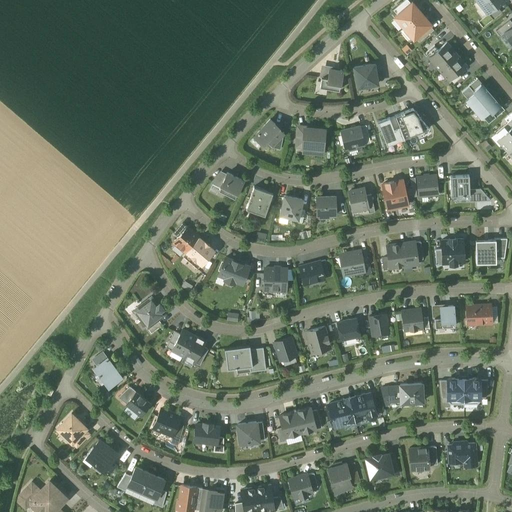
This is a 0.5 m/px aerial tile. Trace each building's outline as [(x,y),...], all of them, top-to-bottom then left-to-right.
[(404,0),(393,10),(397,15),(410,3),(407,0),(404,0)] [(483,6),(488,13),(504,1),(503,0),(475,0),(476,1),(481,8),(483,6)] [(482,19),(488,13),(483,6),(481,8),(476,1),(473,4),(477,10),(476,11),(482,19)] [(394,17),(404,28),(421,13),(412,2),(410,3),(397,15),(394,17)] [(431,24),(421,13),(404,28),(413,39),(416,37),(429,26),(431,24)] [(495,31),(500,36),(505,32),(511,26),(511,22),(510,20),(495,31)] [(416,37),(420,42),(433,30),(429,26),(416,37)] [(413,39),(404,28),(399,32),(409,43),(413,39)] [(506,48),(511,44),(507,38),(508,36),(505,32),(500,36),(498,37),(506,48)] [(429,58),(438,69),(456,54),(446,43),(438,50),(429,58)] [(425,53),(429,58),(438,50),(434,45),(425,53)] [(466,65),(456,54),(438,69),(448,80),(457,72),(466,65)] [(321,77),(328,78),(329,68),(340,70),(340,68),(333,66),(321,64),(319,77),(321,77)] [(354,67),(357,87),(377,84),(374,64),(354,67)] [(319,87),(339,90),(342,70),(340,70),(329,68),(328,78),(321,77),(319,87)] [(448,80),(452,85),(461,77),(457,72),(448,80)] [(469,86),(472,91),(480,84),(481,83),(477,78),(469,86)] [(480,84),(472,91),(474,92),(467,99),(465,100),(473,109),(491,94),(485,88),(484,89),(480,84)] [(461,92),(467,99),(474,92),(472,91),(469,86),(461,92)] [(481,119),(483,117),(490,111),(492,113),(499,106),(495,101),(496,101),(491,94),(473,109),(481,119)] [(492,113),(495,117),(504,110),(500,105),(499,106),(492,113)] [(404,138),(428,128),(417,115),(412,109),(401,113),(395,115),(399,127),(403,136),(404,138)] [(495,117),(492,113),(490,111),(483,117),(488,124),(495,117)] [(393,130),(399,127),(395,115),(389,117),(393,130)] [(393,130),(389,117),(377,122),(387,145),(398,141),(397,138),(403,136),(399,127),(393,130)] [(276,140),(278,131),(273,126),(275,124),(270,119),(254,136),(263,144),(265,141),(267,140),(272,144),(276,140)] [(496,133),(500,137),(511,127),(511,120),(496,133)] [(359,127),(363,143),(370,141),(366,125),(359,127)] [(347,148),(348,150),(356,148),(356,145),(363,144),(363,143),(359,127),(359,126),(341,130),(345,148),(347,148)] [(302,147),(309,147),(322,148),(324,129),(304,127),(303,138),(302,147)] [(511,127),(500,137),(497,140),(501,145),(506,151),(511,146),(511,127)] [(274,148),(280,148),(284,132),(281,131),(278,131),(276,140),(274,148)] [(499,146),(501,145),(497,140),(500,137),(496,133),(491,137),(499,146)] [(274,148),(276,140),(272,144),(267,140),(265,141),(271,147),(274,148)] [(215,180),(221,183),(226,173),(220,170),(214,178),(211,182),(213,183),(215,180)] [(218,189),(234,197),(238,189),(243,180),(227,172),(226,173),(221,183),(220,186),(218,189)] [(416,177),(418,195),(437,193),(436,175),(416,177)] [(450,176),(450,196),(469,195),(469,189),(469,175),(450,176)] [(382,184),(387,209),(407,205),(402,180),(397,181),(396,181),(382,184)] [(246,209),(265,215),(272,193),(254,186),(246,209)] [(349,191),(353,210),(367,207),(365,195),(363,188),(349,191)] [(469,195),(469,201),(490,200),(480,188),(469,189),(469,195)] [(367,207),(369,213),(375,212),(371,194),(365,195),(367,207)] [(280,215),(298,219),(300,209),(302,199),(284,195),(280,215)] [(319,215),(319,217),(328,217),(328,214),(335,214),(335,196),(316,196),(317,215),(319,215)] [(217,218),(223,221),(226,215),(220,213),(217,218)] [(183,221),(176,229),(181,232),(186,226),(187,225),(183,221)] [(174,241),(186,251),(198,236),(186,226),(181,232),(178,236),(174,241)] [(213,249),(198,236),(186,251),(201,263),(201,264),(213,249)] [(449,262),(450,264),(457,264),(456,262),(463,261),(462,238),(455,239),(455,238),(448,238),(448,239),(441,240),(442,249),(442,263),(443,263),(449,262)] [(495,239),(496,254),(504,253),(506,238),(494,238),(494,239),(495,239)] [(475,240),(476,263),(496,262),(496,257),(496,254),(495,239),(494,239),(475,240)] [(414,241),(400,243),(403,266),(417,263),(417,259),(414,242),(414,241)] [(420,241),(414,242),(417,259),(423,258),(420,241)] [(387,257),(389,268),(403,266),(400,243),(386,245),(387,257)] [(435,249),(436,265),(443,265),(443,263),(442,263),(442,249),(435,249)] [(186,251),(182,255),(197,268),(201,263),(186,251)] [(341,269),(342,275),(350,274),(349,272),(364,269),(360,251),(341,255),(344,268),(341,269)] [(235,280),(242,283),(248,266),(225,257),(219,274),(226,276),(225,279),(234,282),(235,280)] [(320,261),(323,274),(329,273),(325,259),(320,261)] [(299,266),(304,283),(310,282),(311,282),(312,283),(316,281),(317,280),(318,279),(317,278),(324,276),(323,274),(320,261),(299,266)] [(276,289),(286,289),(286,268),(264,267),(263,288),(276,289)] [(184,280),(181,285),(188,290),(191,285),(184,280)] [(136,308),(137,310),(151,300),(155,306),(157,305),(151,296),(136,308)] [(137,310),(140,314),(147,324),(161,313),(160,312),(161,310),(163,309),(163,308),(161,309),(158,305),(160,304),(159,303),(157,305),(155,306),(151,300),(137,310)] [(431,305),(432,317),(434,317),(441,317),(440,307),(447,306),(447,304),(431,305)] [(475,323),(477,324),(481,324),(482,322),(482,323),(482,322),(491,322),(490,305),(465,306),(466,321),(473,321),(475,323)] [(440,307),(441,317),(441,319),(454,319),(453,306),(447,306),(440,307)] [(401,311),(403,330),(423,328),(420,308),(401,311)] [(165,314),(161,310),(160,312),(161,313),(147,324),(140,314),(138,315),(147,327),(158,319),(165,314)] [(227,319),(237,321),(237,314),(228,313),(227,319)] [(369,316),(372,335),(389,333),(385,313),(369,316)] [(454,325),(454,319),(441,319),(441,317),(434,317),(435,327),(454,325)] [(337,322),(340,339),(360,335),(356,318),(337,322)] [(147,327),(151,333),(162,324),(158,319),(147,327)] [(305,331),(311,352),(330,347),(324,326),(305,331)] [(183,356),(194,335),(182,329),(180,333),(171,349),(183,356)] [(171,349),(180,333),(174,331),(166,346),(171,349)] [(183,356),(194,362),(203,346),(205,341),(194,335),(183,356)] [(274,341),(280,360),(296,354),(290,335),(274,341)] [(194,362),(199,364),(208,349),(203,346),(194,362)] [(242,346),(224,348),(227,368),(236,367),(249,366),(250,371),(266,369),(264,358),(251,360),(250,348),(243,349),(242,346)] [(263,346),(250,348),(251,360),(264,358),(263,346)] [(95,357),(99,362),(106,357),(103,352),(95,357)] [(104,380),(109,386),(121,377),(106,357),(99,362),(96,365),(94,366),(99,372),(96,374),(102,382),(104,380)] [(447,380),(447,397),(463,397),(463,377),(459,377),(459,378),(449,378),(447,380)] [(467,377),(463,377),(463,397),(463,403),(477,403),(479,401),(479,397),(479,379),(477,378),(467,378),(467,377)] [(479,379),(479,397),(485,397),(488,379),(479,379)] [(423,400),(422,383),(400,384),(400,385),(400,398),(401,401),(401,402),(423,400)] [(388,399),(400,398),(400,385),(387,386),(387,387),(388,399)] [(118,397),(126,403),(135,390),(129,386),(118,396),(118,397)] [(126,403),(140,414),(150,402),(135,390),(126,403)] [(355,395),(349,396),(355,419),(361,417),(361,415),(366,414),(367,416),(370,418),(374,417),(376,414),(370,392),(356,396),(355,395)] [(348,420),(355,419),(349,396),(342,398),(343,399),(328,403),(334,427),(343,425),(342,422),(342,420),(347,418),(348,420)] [(310,407),(294,411),(300,432),(316,428),(311,410),(310,407)] [(153,426),(173,435),(173,432),(179,419),(180,416),(173,413),(171,414),(167,413),(167,411),(160,408),(153,426)] [(321,426),(317,409),(311,410),(316,428),(321,426)] [(282,426),(285,436),(300,432),(294,411),(279,415),(282,426)] [(67,437),(72,442),(84,429),(86,427),(71,413),(57,428),(62,432),(59,435),(64,440),(67,437)] [(173,432),(180,435),(184,421),(179,419),(173,432)] [(237,424),(239,443),(258,440),(256,422),(256,421),(237,424)] [(256,422),(258,440),(264,439),(262,421),(256,422)] [(214,443),(217,443),(218,436),(219,426),(211,425),(211,423),(203,422),(203,424),(196,423),(194,440),(214,443)] [(276,428),(280,441),(286,440),(285,436),(282,426),(276,428)] [(72,442),(76,446),(89,433),(84,429),(72,442)] [(213,451),(223,451),(223,437),(218,436),(217,443),(214,443),(213,451)] [(95,461),(96,462),(103,468),(104,469),(111,461),(110,460),(116,453),(99,440),(94,447),(93,447),(86,455),(94,462),(95,461)] [(463,459),(464,464),(476,463),(474,442),(465,443),(454,443),(447,444),(449,460),(463,459)] [(427,446),(428,464),(437,463),(435,445),(427,446)] [(409,447),(410,469),(429,468),(428,464),(427,446),(409,447)] [(388,454),(391,466),(396,465),(393,452),(388,454)] [(370,476),(386,472),(392,471),(391,466),(388,454),(387,453),(380,454),(380,453),(373,455),(374,456),(366,458),(370,476)] [(347,462),(352,480),(358,478),(353,461),(347,462)] [(100,473),(103,468),(96,462),(92,467),(100,473)] [(331,479),(332,481),(348,476),(347,474),(349,474),(346,463),(327,468),(331,479)] [(396,465),(391,466),(392,471),(386,472),(386,475),(398,473),(396,465)] [(141,491),(149,473),(135,466),(131,475),(127,485),(141,491)] [(308,474),(312,487),(317,486),(313,472),(308,474)] [(117,486),(125,490),(127,485),(131,475),(125,473),(117,486)] [(164,479),(149,473),(141,491),(156,497),(160,488),(164,479)] [(299,495),(300,497),(307,495),(306,493),(313,491),(312,487),(308,474),(288,479),(293,497),(299,495)] [(348,475),(348,476),(332,481),(330,482),(333,488),(335,493),(340,491),(344,489),(343,487),(351,484),(348,475)] [(49,481),(40,490),(31,499),(32,499),(44,511),(51,511),(56,506),(65,497),(60,492),(54,486),(49,481)] [(29,502),(32,499),(31,499),(40,490),(31,482),(20,494),(18,500),(25,507),(29,502)] [(56,484),(54,486),(60,492),(63,490),(56,484)] [(181,485),(179,500),(178,508),(192,510),(193,508),(196,487),(181,485)] [(270,485),(256,487),(259,511),(273,509),(274,508),(272,497),(270,485)] [(199,509),(202,487),(196,487),(193,508),(199,509)] [(208,488),(202,487),(199,509),(198,510),(205,511),(208,488)] [(249,511),(259,511),(256,487),(241,489),(243,501),(244,511),(249,511)] [(153,502),(162,506),(166,491),(160,488),(156,497),(153,502)] [(205,511),(211,511),(213,511),(213,510),(220,511),(222,492),(215,491),(215,489),(208,488),(205,511)] [(273,509),(273,510),(274,510),(283,508),(280,496),(272,497),(274,508),(273,509)] [(44,511),(32,499),(29,502),(38,511),(44,511)] [(235,503),(234,511),(244,511),(243,501),(235,503)]
